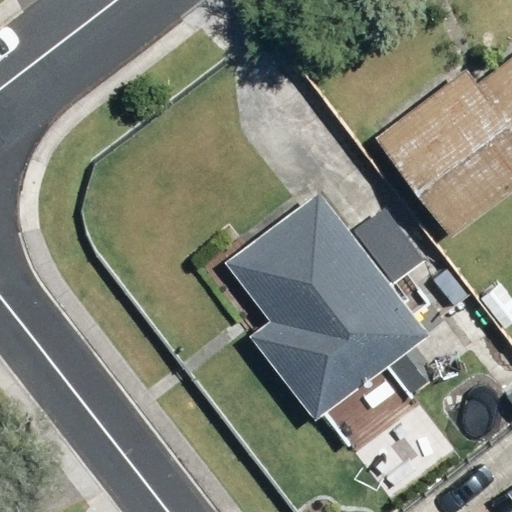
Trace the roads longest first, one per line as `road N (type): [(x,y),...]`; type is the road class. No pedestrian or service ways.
road 1 (residential): [(0,296),(169,511)]
road 2 (residential): [(120,0),(0,89)]
